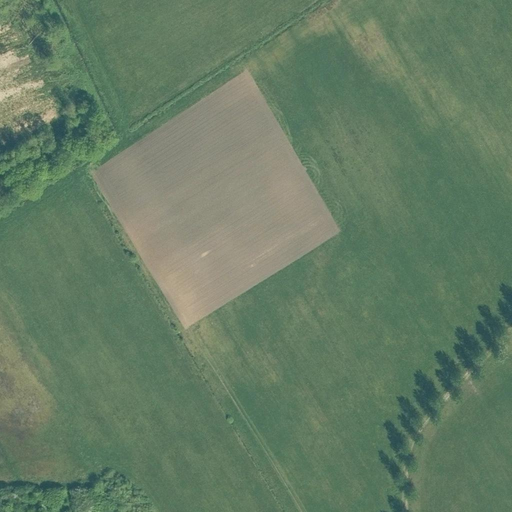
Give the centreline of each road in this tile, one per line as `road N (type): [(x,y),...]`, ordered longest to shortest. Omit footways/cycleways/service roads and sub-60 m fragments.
road 1 (track): [(0,226),(244,65)]
road 2 (track): [(404,511),(409,442),(511,331)]
road 3 (track): [(87,167),(184,330)]
road 4 (track): [(64,0),(121,123),(120,146)]
